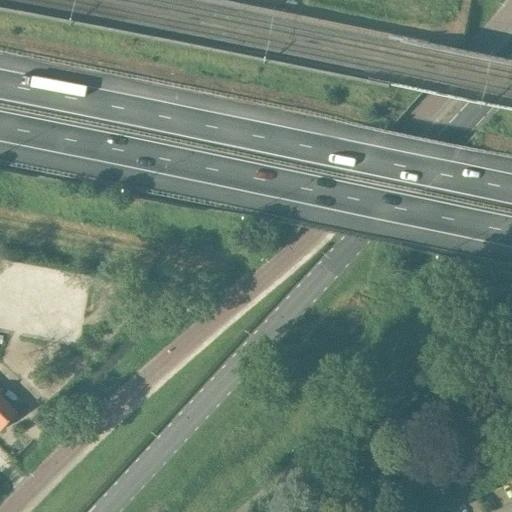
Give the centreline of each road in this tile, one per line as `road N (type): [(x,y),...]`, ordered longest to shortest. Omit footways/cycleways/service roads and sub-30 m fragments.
road 1 (unclassified): [(8,511),(161,362),(299,246),(511,14)]
road 2 (secondary): [(103,511),(511,73)]
road 3 (motorway): [(0,127),(511,232)]
road 4 (motorway): [(511,189),(0,85)]
